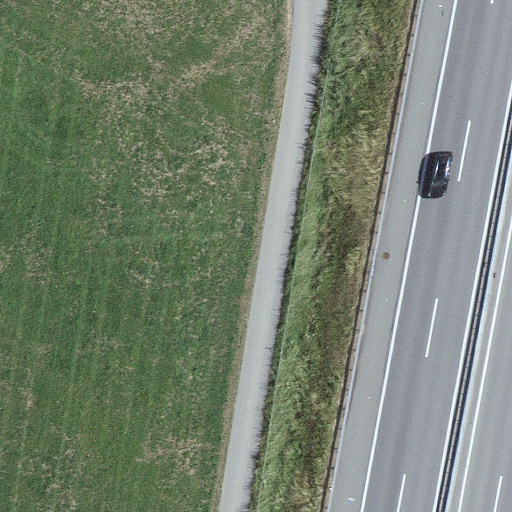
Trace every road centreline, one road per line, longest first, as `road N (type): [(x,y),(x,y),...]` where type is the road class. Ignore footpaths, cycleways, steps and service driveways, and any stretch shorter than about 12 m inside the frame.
road 1 (motorway): [(492,0),(398,511)]
road 2 (unclassified): [(235,511),(310,0)]
